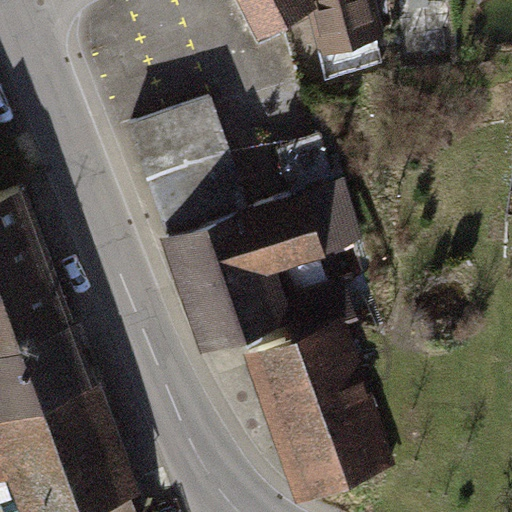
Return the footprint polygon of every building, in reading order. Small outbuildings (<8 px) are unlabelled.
[(380,43),(367,0),(230,0),(247,36),(291,18),(302,67),(380,43)] [(163,236),(246,205),(208,101),(124,128),(163,236)] [(197,346),(288,313),(274,274),(364,241),(339,172),(246,205),(163,236),(157,238),(197,346)] [(18,187),(0,193),(0,511),(56,511),(123,489),(18,187)] [(349,317),(254,347),(300,492),(395,461),(349,317)]
